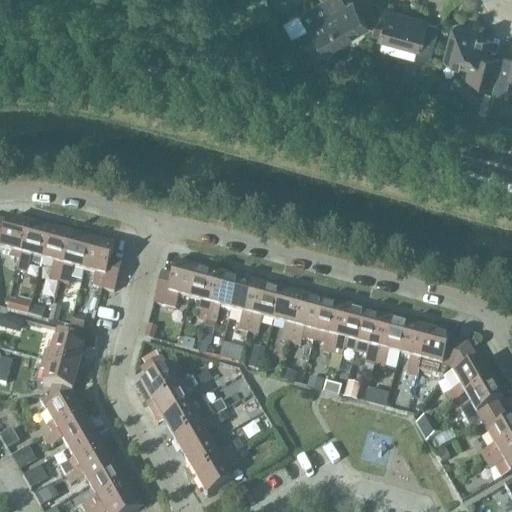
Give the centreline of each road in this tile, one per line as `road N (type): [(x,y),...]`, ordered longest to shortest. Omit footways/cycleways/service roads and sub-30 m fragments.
road 1 (tertiary): [(0,51),(102,59),(489,163)]
road 2 (residential): [(511,361),(470,305),(157,221)]
road 3 (residential): [(183,511),(114,389),(157,221)]
road 4 (residential): [(0,192),(64,196),(157,221)]
